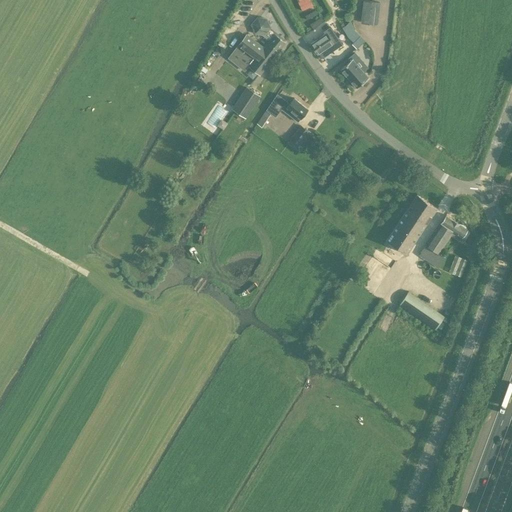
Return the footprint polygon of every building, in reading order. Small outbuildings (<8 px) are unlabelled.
[(327,0),(332,10),(339,7),(335,0),(327,0)] [(378,24),(380,2),(364,0),(362,22),(378,24)] [(225,27),(235,33),(243,22),(234,15),(225,27)] [(314,28),(326,21),(323,16),(311,23),(314,28)] [(258,18),(251,26),(254,36),(264,37),(271,30),(267,20),(258,18)] [(321,37),(311,43),(318,53),(319,52),(322,58),(343,44),(341,43),(334,31),(331,26),(323,31),(325,34),(321,37)] [(247,35),(233,53),(249,65),(248,66),(259,75),(285,42),(275,35),(276,34),(271,30),(264,37),(270,42),(264,49),(247,35)] [(357,48),(365,40),(361,36),(352,44),(357,48)] [(368,77),(355,63),(360,59),(355,53),(344,62),(346,64),(340,69),(341,69),(356,87),(356,88),(368,77)] [(246,117),(260,96),(246,87),(232,108),(246,117)] [(276,93),(265,110),(271,114),(275,117),(281,109),(297,122),(308,109),(294,98),(290,104),(279,95),(277,94),(276,93)] [(299,145),(309,132),(300,126),(291,138),(299,145)] [(406,253),(437,208),(417,195),(386,240),(406,253)] [(440,222),(419,255),(438,267),(445,257),(439,253),(451,236),(456,239),(458,241),(462,236),(466,238),(469,232),(466,230),(467,228),(446,214),(441,223),(440,222)] [(476,253),(482,244),(475,239),(469,248),(476,253)] [(461,277),(468,260),(455,254),(448,272),(461,277)] [(444,316),(408,291),(399,304),(435,329),(444,316)]
